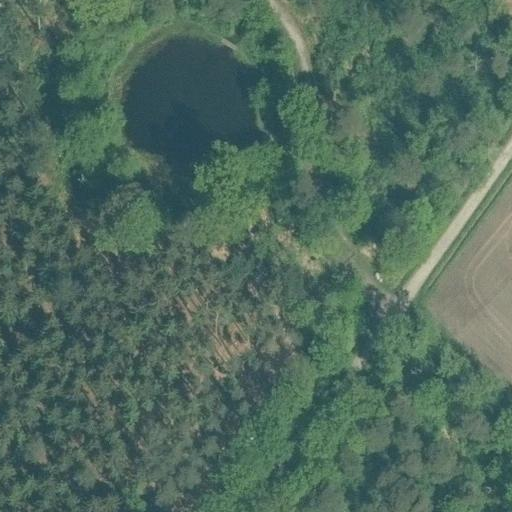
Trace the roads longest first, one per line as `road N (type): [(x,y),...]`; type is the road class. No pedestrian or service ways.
road 1 (unclassified): [(251,511),(511,149)]
road 2 (track): [(330,242),(318,222),(299,43),(261,0)]
road 3 (track): [(511,422),(340,260)]
